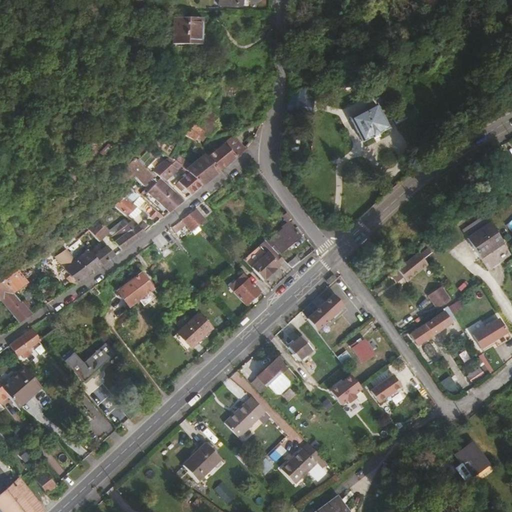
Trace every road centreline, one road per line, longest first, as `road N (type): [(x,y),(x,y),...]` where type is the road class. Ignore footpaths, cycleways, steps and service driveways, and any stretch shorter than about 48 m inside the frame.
road 1 (secondary): [(332,257),(58,511)]
road 2 (residential): [(0,342),(261,149)]
road 3 (residential): [(332,257),(449,412),(511,372)]
road 4 (secondary): [(511,117),(434,166),(332,257)]
road 5 (residential): [(261,149),(281,90),(280,0)]
road 6 (residential): [(332,257),(267,173),(261,149)]
